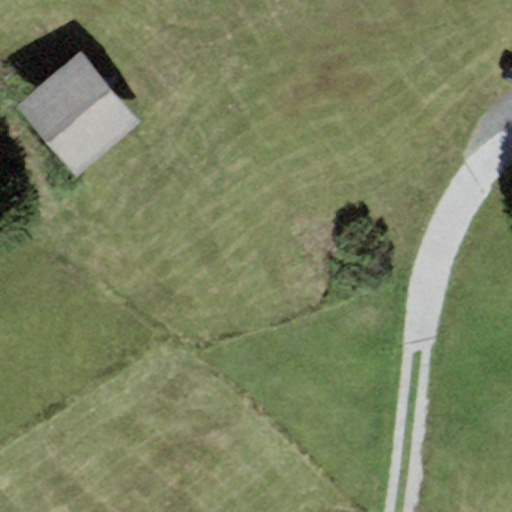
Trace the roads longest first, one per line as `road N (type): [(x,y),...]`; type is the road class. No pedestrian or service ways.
road 1 (track): [(511,127),(462,141),(340,388)]
road 2 (track): [(326,511),(340,388)]
